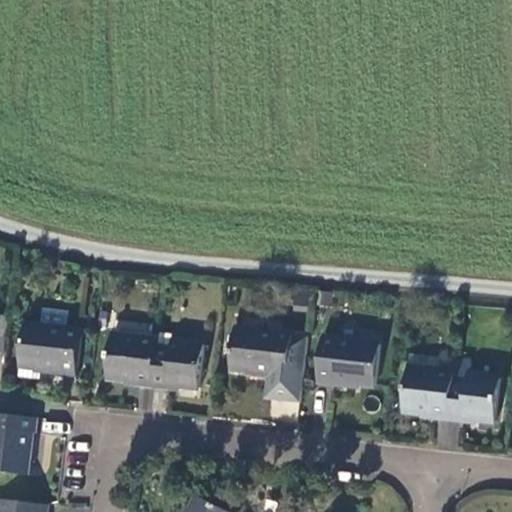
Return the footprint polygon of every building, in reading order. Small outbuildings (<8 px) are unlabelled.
[(43,379),(44,368),(64,370),(64,373),(80,375),(84,327),(70,325),(71,312),(45,309),(43,322),(25,320),(20,377),(43,379)] [(294,335),(237,328),(232,371),(275,375),(274,381),(288,383),(289,383),(294,336),(294,335)] [(138,387),(154,389),(159,346),(160,335),(112,330),(107,381),(139,385),(138,387)] [(310,338),(294,336),(289,383),(288,383),(286,401),(302,403),(310,338)] [(159,346),(154,389),(182,391),(183,389),(201,391),(207,341),(174,337),(173,348),(159,346)] [(378,385),(383,345),(325,338),(320,382),(335,384),(336,380),(378,385)] [(413,357),(411,369),(443,372),(445,360),(413,357)] [(438,419),(452,420),(459,360),(445,358),(445,360),(443,372),(411,369),(407,412),(438,415),(438,419)] [(459,360),(452,420),(466,422),(466,419),(498,422),(504,379),(472,376),(473,361),(459,360)] [(288,383),(274,381),(272,400),(286,401),(288,383)] [(36,433),(38,419),(0,415),(0,473),(29,476),(33,433),(36,433)] [(229,511),(200,496),(191,511),(229,511)] [(48,511),(50,506),(5,501),(0,500),(0,511),(48,511)]
